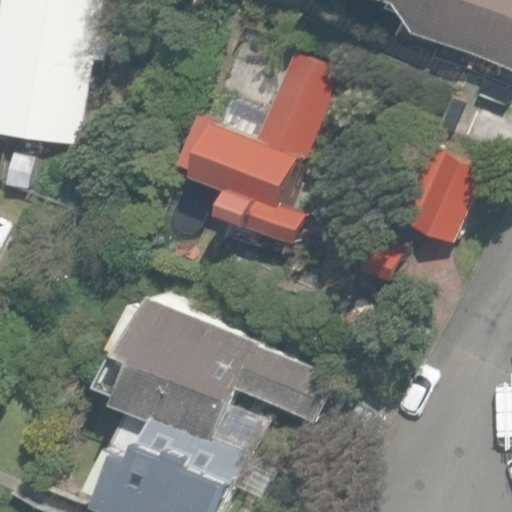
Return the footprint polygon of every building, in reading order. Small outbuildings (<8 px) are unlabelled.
[(10,0),(0,76),(0,126),(88,144),(102,60),(111,61),(115,33),(108,32),(112,0),(10,0)] [(511,0),(415,0),(429,30),(511,64),(511,0)] [(241,210),(308,239),(320,210),(297,200),(354,68),(307,48),(280,111),(244,96),(234,120),(214,111),(194,157),(215,166),(213,170),(250,186),(241,210)] [(409,217),(462,239),(493,168),(440,145),(409,217)] [(13,183),(36,188),(44,155),(20,149),(13,183)] [(378,266),(403,276),(413,250),(388,240),(378,266)] [(118,379),(151,397),(260,453),(261,450),(264,452),(282,418),(246,400),(255,383),(324,419),(348,373),(179,286),(172,299),(162,294),(118,379)] [(257,458),(260,453),(151,397),(108,482),(120,488),(113,500),(135,511),(231,511),(246,483),(269,495),(282,471),(257,458)] [(0,479),(7,483),(20,458),(0,447),(0,479)]
